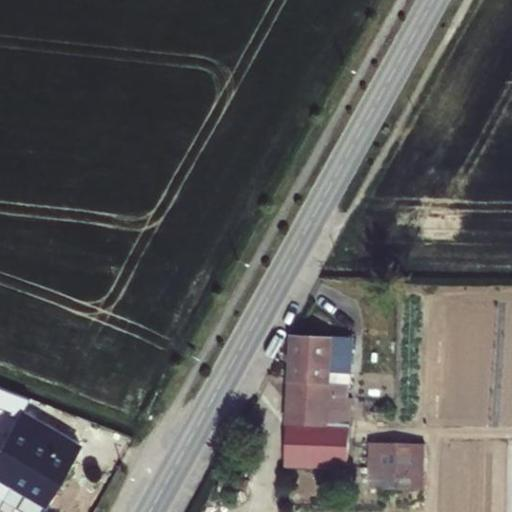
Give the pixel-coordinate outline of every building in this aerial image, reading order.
[(342,407),(345,346),(285,343),(279,474),(344,477),(347,407),(342,407)] [(0,423),(1,423),(9,403),(0,400),(0,423)] [(49,511),(81,458),(27,427),(0,473),(0,485),(47,511),(49,511)] [(418,447),(361,448),(361,494),(417,492),(418,447)] [(47,511),(0,485),(0,509),(5,511),(47,511)]
